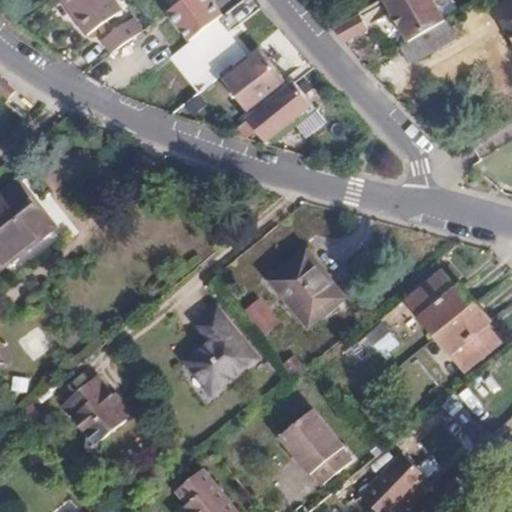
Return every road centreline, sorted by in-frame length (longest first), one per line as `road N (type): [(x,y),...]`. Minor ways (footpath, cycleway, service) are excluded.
road 1 (residential): [(420,202),(227,156),(82,97),(0,43)]
road 2 (residential): [(279,0),(417,156),(420,202)]
